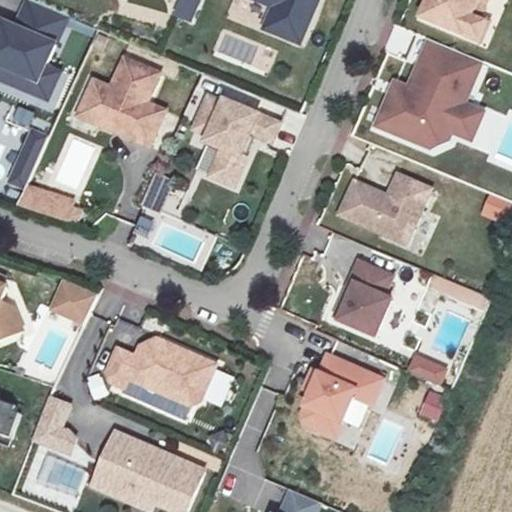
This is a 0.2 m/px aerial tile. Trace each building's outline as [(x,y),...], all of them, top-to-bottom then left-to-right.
[(77,18),(30,0),(27,0),(18,25),(4,19),(0,29),(0,85),(55,107),(69,71),(58,66),(77,18)] [(204,0),(186,0),(179,16),(195,23),(204,0)] [(327,0),(258,0),(275,7),(266,30),(309,47),(327,0)] [(506,0),(424,0),(416,18),(483,49),(506,0)] [(487,65),(430,43),(412,84),(394,82),(378,126),(424,150),(459,138),(476,143),(490,114),(470,103),(487,65)] [(165,72),(124,56),(111,87),(93,80),(78,118),(154,148),(169,110),(152,103),(165,72)] [(227,104),(212,98),(199,131),(214,137),(211,143),(227,150),(216,177),(240,187),(251,159),(246,157),(255,134),(275,142),(283,124),(228,102),(227,104)] [(43,136),(23,128),(2,177),(23,185),(43,136)] [(200,171),(216,177),(227,150),(211,143),(200,171)] [(152,192),(168,198),(175,182),(159,176),(152,192)] [(432,190),(399,176),(393,193),(398,195),(396,201),(390,199),(356,185),(343,218),(395,239),(398,233),(405,231),(414,234),(432,190)] [(73,206),(30,189),(23,204),(67,222),(73,206)] [(162,212),(168,198),(152,192),(146,206),(162,212)] [(511,223),(511,207),(489,198),(482,216),(510,228),(511,223)] [(111,217),(103,238),(124,247),(133,226),(111,217)] [(410,245),(414,234),(405,231),(398,233),(395,239),(410,245)] [(393,277),(360,264),(352,285),(357,287),(343,322),(379,337),(393,301),(385,297),(393,277)] [(432,274),(426,290),(481,313),(488,297),(432,274)] [(13,287),(0,281),(0,344),(30,333),(13,287)] [(52,310),(57,312),(68,284),(63,282),(52,310)] [(96,295),(68,284),(57,312),(85,323),(96,295)] [(337,320),(343,322),(357,287),(352,285),(337,320)] [(164,350),(167,343),(155,338),(140,345),(135,356),(117,348),(106,372),(110,381),(124,387),(122,391),(166,410),(172,397),(190,405),(199,402),(215,364),(185,351),(182,358),(164,350)] [(185,351),(167,343),(164,350),(182,358),(185,351)] [(385,380),(330,358),(305,418),(310,427),(323,432),(329,418),(346,424),(356,399),(375,406),(385,380)] [(450,371),(417,358),(411,373),(444,386),(450,371)] [(109,397),(104,374),(87,378),(91,400),(109,397)] [(448,401),(432,394),(423,415),(439,422),(448,401)] [(0,434),(14,440),(23,416),(17,414),(19,409),(0,401),(0,434)] [(59,431),(68,409),(53,403),(44,425),(59,431)] [(340,439),(346,424),(329,418),(323,432),(340,439)] [(186,511),(203,473),(113,435),(89,490),(140,511),(152,511),(154,507),(167,511),(186,511)] [(293,493),(285,511),(319,511),(322,505),(293,493)]
